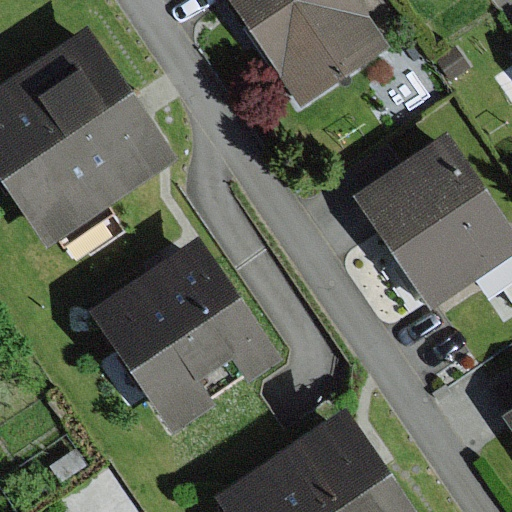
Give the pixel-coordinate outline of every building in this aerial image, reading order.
[(349,0),(221,0),(298,115),(387,56),(349,0)] [(80,37),(0,93),(0,194),(42,255),(170,166),(80,37)] [(454,50),(434,63),(447,82),(467,69),(454,50)] [(511,245),(442,139),(349,200),(427,318),(511,262),(511,245)] [(191,245),(84,317),(165,439),(273,367),(191,245)] [(336,417),(209,504),(213,511),(400,511),(369,465),(336,417)] [(511,418),(502,425),(511,439),(511,418)] [(74,455),(48,473),(60,489),(85,471),(74,455)]
